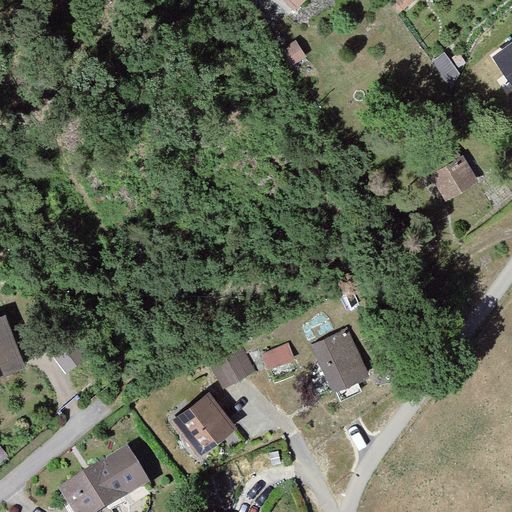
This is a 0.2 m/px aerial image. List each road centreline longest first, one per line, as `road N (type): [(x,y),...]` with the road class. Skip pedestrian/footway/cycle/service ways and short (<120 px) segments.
road 1 (residential): [(511,271),(371,458),(348,511)]
road 2 (residential): [(102,407),(0,491)]
